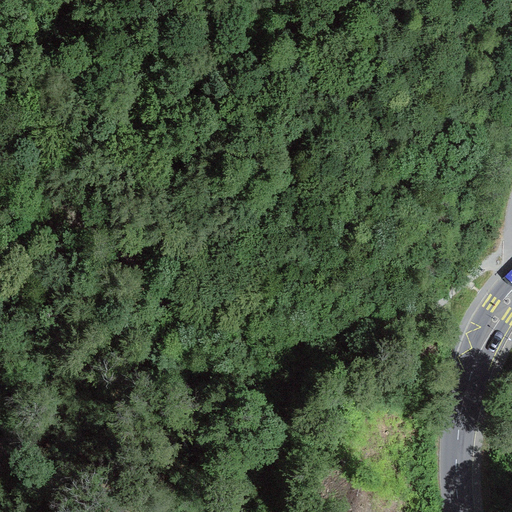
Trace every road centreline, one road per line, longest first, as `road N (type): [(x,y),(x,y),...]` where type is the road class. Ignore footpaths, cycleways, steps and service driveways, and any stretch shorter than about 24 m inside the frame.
road 1 (track): [(57,209),(163,308),(229,336),(312,343),(433,310),(511,252)]
road 2 (unclassified): [(511,300),(481,342),(467,383),(462,511)]
